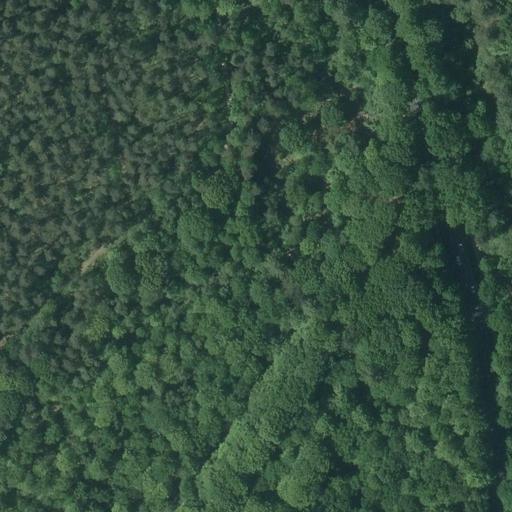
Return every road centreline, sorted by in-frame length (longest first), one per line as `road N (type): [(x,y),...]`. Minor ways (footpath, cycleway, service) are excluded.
road 1 (primary): [(499,511),(495,430),(474,309),(384,0)]
road 2 (track): [(0,344),(133,216),(86,0)]
road 3 (track): [(338,329),(295,279),(288,256),(325,193),(318,0)]
road 4 (track): [(280,256),(202,292),(0,449)]
road 5 (track): [(416,109),(338,329)]
road 6 (track): [(338,329),(221,511)]
